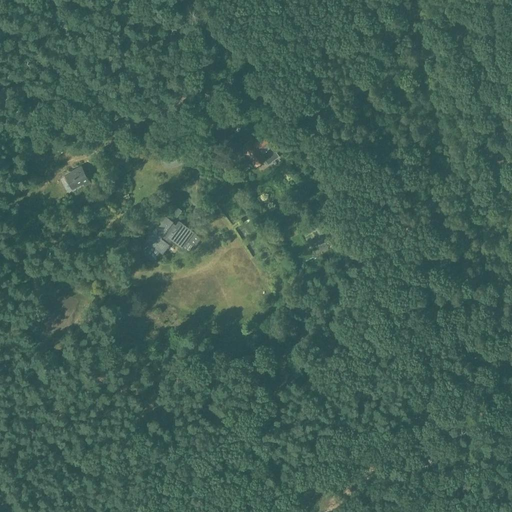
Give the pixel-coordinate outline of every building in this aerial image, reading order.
[(251,134),(264,125),(259,117),(245,126),(251,134)] [(177,124),(166,127),(172,144),(183,140),(177,124)] [(245,145),(236,152),(240,157),(244,163),(247,161),(251,159),(253,162),(256,166),(258,165),(263,161),(265,160),(267,163),(269,165),(275,161),(280,157),(277,152),(273,147),(268,141),(263,135),(258,138),(254,142),(252,140),(245,145)] [(182,146),(167,151),(162,152),(167,168),(187,162),(182,146)] [(82,167),(67,176),(74,189),(84,183),(86,188),(91,185),(82,167)] [(182,211),(173,204),(168,210),(177,217),(182,211)] [(328,217),(325,214),(322,217),(318,220),(322,224),(325,228),(329,224),(332,221),(328,217)] [(151,245),(144,254),(153,260),(160,251),(163,254),(170,245),(162,239),(174,223),(165,216),(158,225),(156,223),(150,232),(152,234),(146,242),(151,245)] [(179,221),(176,225),(167,237),(172,241),(182,248),(183,248),(188,241),(195,246),(201,238),(194,233),(194,232),(179,221)]
